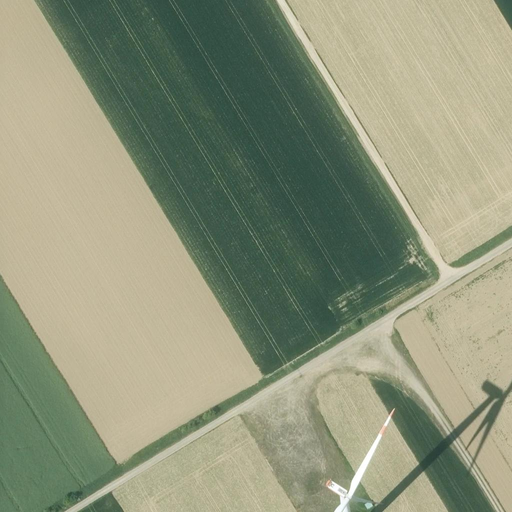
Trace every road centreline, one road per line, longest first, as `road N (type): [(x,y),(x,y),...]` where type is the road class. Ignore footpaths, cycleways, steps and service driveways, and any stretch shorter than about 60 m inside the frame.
road 1 (track): [(71,511),(511,242)]
road 2 (track): [(450,280),(280,0)]
road 3 (track): [(383,321),(498,511)]
